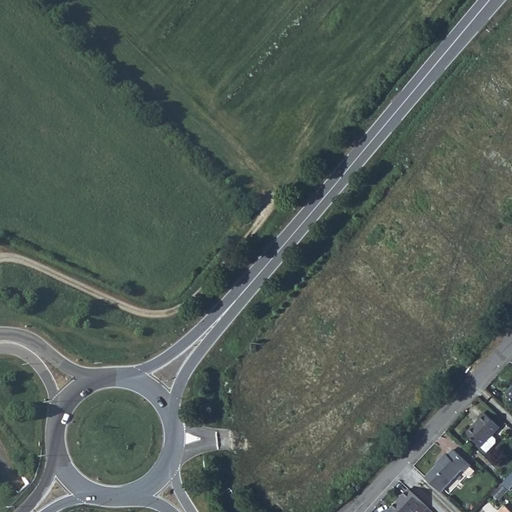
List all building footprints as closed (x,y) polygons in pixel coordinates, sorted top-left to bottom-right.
[(482,447),(493,435),(501,427),(485,412),(479,418),(480,420),(468,433),(482,447)] [(493,435),(482,447),(488,453),(497,443),(497,439),(493,435)] [(465,447),(469,451),(474,445),(470,441),(465,447)] [(427,478),(442,492),(463,470),(466,472),(471,466),(454,450),(449,456),(447,454),(440,462),(441,463),(427,478)] [(502,500),(511,489),(511,476),(496,493),(502,500)] [(424,511),(429,507),(409,489),(403,495),(404,496),(393,509),(395,511),(418,511),(419,511),(421,511),(424,511)]
